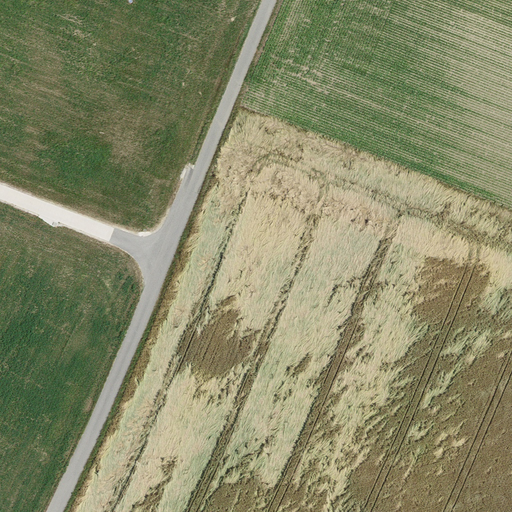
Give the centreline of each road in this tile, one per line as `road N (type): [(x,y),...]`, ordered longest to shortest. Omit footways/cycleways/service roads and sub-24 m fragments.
road 1 (track): [(53,511),(274,0)]
road 2 (track): [(165,255),(0,193)]
